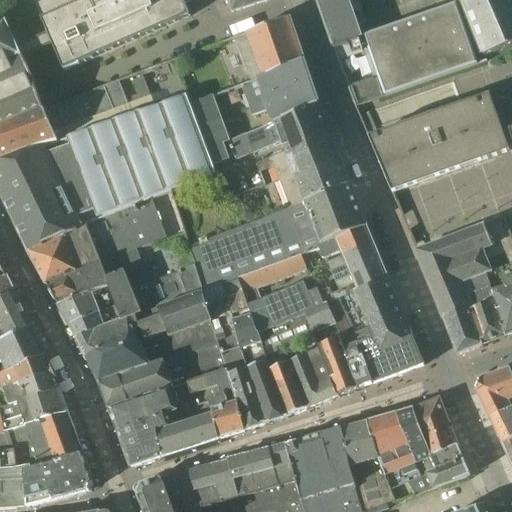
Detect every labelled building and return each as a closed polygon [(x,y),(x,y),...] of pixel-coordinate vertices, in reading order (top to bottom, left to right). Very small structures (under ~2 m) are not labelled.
[(35,0),(44,19),(42,20),(49,36),(20,48),(25,60),(53,47),(57,55),(65,72),(68,71),(67,71),(191,17),(191,16),(187,7),(183,0),(35,0)] [(228,0),(228,1),(226,1),(227,5),(229,5),(232,13),(272,0),(228,0)] [(317,0),(335,50),(364,39),(350,0),(317,0)] [(511,0),(462,0),(468,14),(485,57),(511,47),(511,0)] [(478,65),(461,16),(457,5),(366,37),(378,73),(354,81),(355,84),(348,87),(353,100),(356,107),(358,106),(359,107),(385,98),(386,98),(387,98),(478,65)] [(255,81),(305,62),(290,19),(236,40),(242,56),(244,55),(249,70),(247,71),(252,82),(255,81)] [(0,71),(25,60),(20,48),(8,20),(0,23),(0,71)] [(25,60),(0,71),(0,129),(45,110),(44,107),(43,106),(42,103),(39,94),(39,93),(36,85),(36,84),(37,84),(29,67),(25,60)] [(511,61),(454,83),(463,106),(442,114),(440,106),(426,111),(428,117),(416,121),(417,123),(372,139),(371,137),(369,137),(393,195),(396,194),(414,236),(511,198),(511,61)] [(305,62),(255,81),(252,82),(243,86),(253,117),(269,112),(273,124),(274,124),(320,106),(305,62)] [(145,111),(155,107),(144,78),(134,82),(145,111)] [(120,82),(71,101),(45,110),(0,129),(0,163),(36,149),(58,142),(83,134),(100,128),(111,123),(140,112),(133,97),(127,99),(120,82)] [(0,163),(0,190),(7,205),(30,253),(55,242),(108,218),(153,200),(168,194),(218,175),(215,167),(192,105),(188,95),(155,107),(145,111),(140,112),(111,123),(100,128),(83,134),(58,142),(36,149),(0,163)] [(231,142),(215,96),(192,105),(215,167),(230,161),(224,145),(231,142)] [(283,144),(287,153),(290,160),(334,143),(320,106),(274,124),(273,124),(246,136),(254,155),(283,144)] [(292,209),(351,186),(335,147),(334,143),(290,160),(287,153),(257,164),(260,174),(276,168),(281,181),(291,207),(292,209)] [(195,265),(196,266),(204,294),(203,294),(207,307),(228,300),(223,286),(240,280),(303,256),(321,249),(320,246),(344,236),(338,221),(361,212),(351,186),(292,209),(291,207),(189,246),(195,265)] [(31,255),(48,286),(100,266),(137,252),(165,241),(166,242),(168,241),(167,240),(153,200),(108,218),(55,242),(30,253),(31,255)] [(344,236),(367,227),(361,212),(338,221),(344,236)] [(511,235),(506,219),(504,219),(504,220),(420,252),(420,250),(417,251),(444,317),(468,308),(460,286),(487,275),(494,273),(488,260),(506,253),(511,266),(511,265),(511,235)] [(320,246),(321,249),(325,259),(342,251),(344,256),(374,244),(367,227),(344,236),(320,246)] [(359,293),(389,282),(374,244),(344,256),(327,263),(339,293),(356,286),(359,293)] [(143,267),(137,252),(100,266),(48,286),(60,306),(94,293),(95,294),(109,288),(110,291),(129,284),(132,292),(157,282),(157,281),(152,269),(146,266),(143,267)] [(258,291),(308,272),(303,256),(240,280),(250,311),(252,317),(259,336),(274,329),(275,329),(306,315),(327,306),(336,302),(334,296),(332,292),(331,290),(329,290),(328,290),(320,293),(318,289),(312,292),(308,294),(304,285),(262,302),(258,291)] [(511,336),(511,265),(511,266),(494,273),(487,275),(491,287),(507,338),(511,336)] [(71,327),(102,314),(107,328),(125,321),(125,322),(138,318),(159,310),(203,294),(204,294),(195,267),(195,266),(157,281),(157,282),(132,292),(129,284),(110,291),(109,288),(95,294),(94,293),(60,306),(71,327)] [(475,293),(491,287),(487,275),(460,286),(468,308),(444,317),(459,355),(487,345),(478,319),(483,318),(479,308),(480,308),(475,293)] [(0,322),(0,301),(16,294),(8,279),(0,282),(0,326),(1,326),(1,324),(0,322)] [(228,300),(233,317),(250,311),(240,280),(223,286),(228,300)] [(379,350),(412,337),(389,282),(359,293),(355,295),(373,336),(379,350)] [(487,345),(507,338),(491,287),(475,293),(480,308),(479,308),(483,318),(478,319),(487,345)] [(0,322),(1,324),(25,312),(16,294),(0,301),(0,322)] [(219,345),(207,307),(203,294),(159,310),(162,317),(168,333),(143,342),(144,342),(140,344),(140,346),(111,356),(109,352),(88,360),(101,386),(170,361),(169,360),(219,345)] [(233,317),(228,300),(207,307),(219,345),(228,373),(229,376),(231,375),(235,392),(238,404),(246,433),(267,426),(250,374),(234,322),(233,317)] [(342,339),(337,327),(327,306),(306,315),(315,340),(317,344),(316,344),(318,349),(319,349),(320,351),(339,398),(360,390),(340,340),(342,339)] [(0,344),(34,330),(25,312),(1,324),(1,326),(0,326),(0,344)] [(77,340),(107,328),(102,314),(71,327),(77,340)] [(290,419),(309,411),(289,365),(287,357),(290,355),(289,351),(315,340),(306,315),(275,329),(274,329),(273,329),(259,336),(265,356),(290,419)] [(125,321),(107,328),(77,340),(78,341),(78,340),(88,360),(109,352),(111,356),(140,346),(140,344),(144,342),(143,342),(168,333),(162,317),(141,325),(138,318),(125,322),(125,321)] [(290,419),(265,356),(259,336),(252,317),(234,322),(250,374),(267,426),(290,419)] [(0,376),(9,374),(46,357),(34,330),(0,344),(0,376)] [(425,366),(412,337),(379,350),(373,336),(357,342),(374,385),(425,366)] [(374,385),(357,342),(355,337),(343,341),(342,339),(340,340),(360,390),(374,385)] [(207,380),(228,373),(219,345),(169,360),(170,361),(101,386),(111,411),(144,400),(171,391),(179,388),(200,382),(207,380)] [(320,351),(289,365),(309,411),(339,398),(320,351)] [(22,387),(54,375),(46,357),(9,374),(0,376),(0,394),(22,388),(22,387)] [(511,370),(481,382),(478,391),(491,419),(511,410),(511,370)] [(226,396),(235,392),(231,375),(229,376),(228,373),(207,380),(215,402),(211,404),(220,441),(246,433),(238,404),(229,407),(226,396)] [(0,410),(61,392),(54,375),(22,387),(22,388),(0,394),(0,410)] [(164,458),(159,435),(178,429),(178,428),(173,415),(185,411),(185,412),(192,410),(193,409),(193,410),(211,404),(215,402),(207,380),(200,382),(203,392),(192,396),(194,402),(179,408),(163,413),(165,418),(120,433),(124,446),(131,466),(132,467),(133,468),(135,468),(136,468),(164,458)] [(111,411),(120,433),(165,418),(163,413),(179,408),(194,402),(192,396),(203,392),(200,382),(179,388),(171,391),(144,400),(111,411)] [(0,410),(0,435),(14,432),(45,422),(69,415),(61,393),(61,392),(0,410)] [(456,439),(440,400),(414,411),(413,411),(429,450),(456,439)] [(193,449),(220,441),(211,404),(193,410),(193,409),(192,410),(196,422),(187,425),(193,449)] [(511,410),(491,419),(504,445),(511,441),(511,410)] [(398,415),(422,478),(438,472),(429,450),(413,411),(398,415)] [(73,446),(80,445),(69,415),(45,422),(14,432),(0,435),(0,454),(14,452),(35,447),(37,452),(59,446),(59,447),(73,446)] [(398,415),(368,424),(386,476),(392,491),(408,485),(422,478),(398,415)] [(368,424),(343,431),(350,469),(358,499),(362,511),(375,511),(397,504),(392,491),(386,476),(368,424)] [(164,458),(193,449),(187,425),(178,428),(178,429),(159,435),(164,458)] [(362,511),(358,499),(350,469),(343,431),(323,437),(288,446),(298,485),(306,511),(362,511)] [(456,439),(429,450),(438,472),(422,478),(408,485),(408,487),(409,487),(415,498),(471,477),(456,439)] [(57,464),(84,456),(80,445),(73,446),(59,447),(59,446),(37,452),(35,447),(14,452),(17,472),(18,471),(42,466),(43,470),(57,465),(57,464)] [(288,511),(306,511),(298,485),(288,446),(270,451),(280,485),(285,501),(288,511)] [(288,511),(285,501),(280,485),(270,451),(248,458),(255,483),(263,511),(288,511)] [(0,510),(29,509),(52,503),(77,496),(90,493),(94,487),(89,473),(85,457),(84,456),(57,464),(57,465),(43,470),(42,466),(18,471),(17,472),(14,452),(0,454),(0,510)] [(243,511),(263,511),(255,483),(248,458),(230,462),(238,494),(243,511)] [(189,474),(164,482),(143,487),(139,496),(145,511),(243,511),(238,494),(230,462),(212,467),(189,474)]
